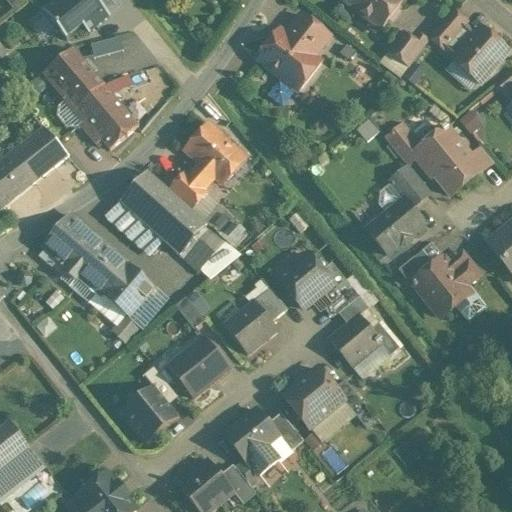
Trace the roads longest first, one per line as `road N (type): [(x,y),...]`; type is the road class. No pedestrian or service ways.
road 1 (unclassified): [(257,0),(138,157),(0,251)]
road 2 (unclassified): [(170,511),(0,304)]
